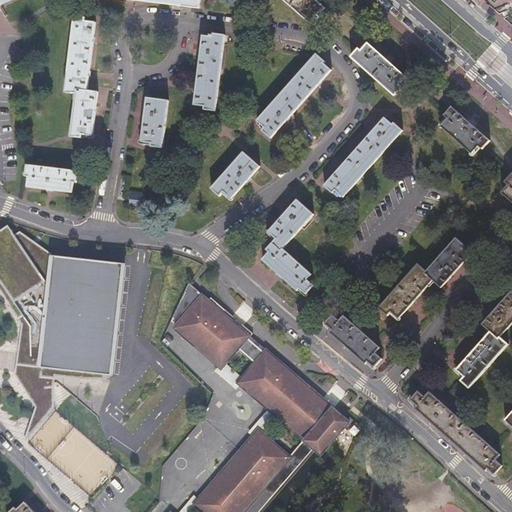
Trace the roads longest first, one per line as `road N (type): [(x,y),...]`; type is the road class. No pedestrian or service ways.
road 1 (residential): [(184,20),(299,37),(328,53),(347,78),(351,108),(294,176),(203,246)]
road 2 (residential): [(379,394),(203,246)]
road 3 (residential): [(511,266),(476,276),(379,394)]
road 4 (residential): [(503,500),(379,394)]
road 5 (residential): [(101,229),(127,74)]
road 6 (primary): [(400,0),(497,89)]
